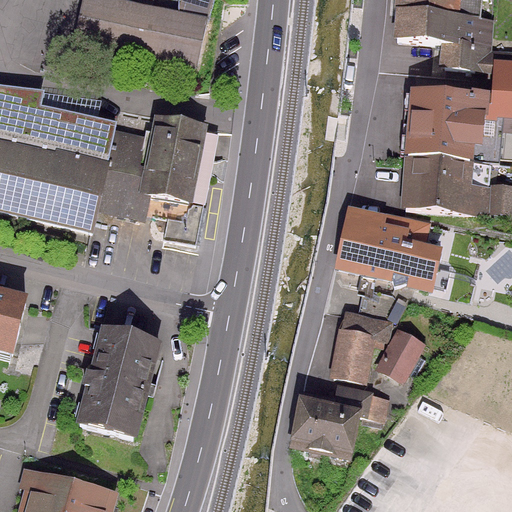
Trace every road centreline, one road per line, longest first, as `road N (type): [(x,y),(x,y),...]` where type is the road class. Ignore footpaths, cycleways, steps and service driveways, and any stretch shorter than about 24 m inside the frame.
road 1 (residential): [(373,0),(363,96),(282,441),(280,476),(293,511)]
road 2 (primary): [(272,0),(228,317)]
road 3 (residential): [(0,437),(30,445),(76,281)]
road 4 (primary): [(228,317),(183,511)]
road 5 (residential): [(76,281),(228,317)]
